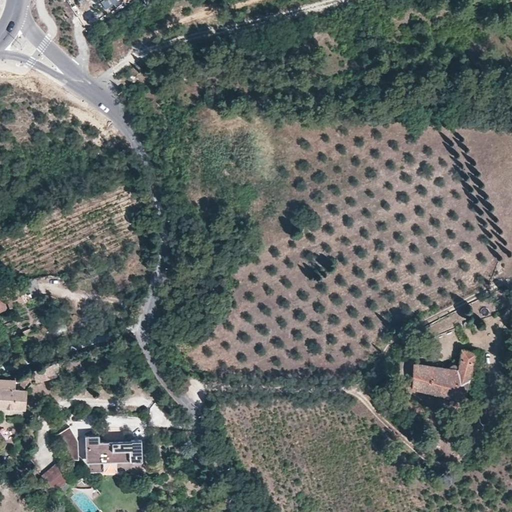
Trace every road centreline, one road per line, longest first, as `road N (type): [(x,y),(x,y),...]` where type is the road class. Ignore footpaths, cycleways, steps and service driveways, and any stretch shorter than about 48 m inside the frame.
road 1 (residential): [(71,75),(117,111),(135,137),(164,242),(141,340),(248,511)]
road 2 (track): [(92,91),(184,18),(249,0)]
